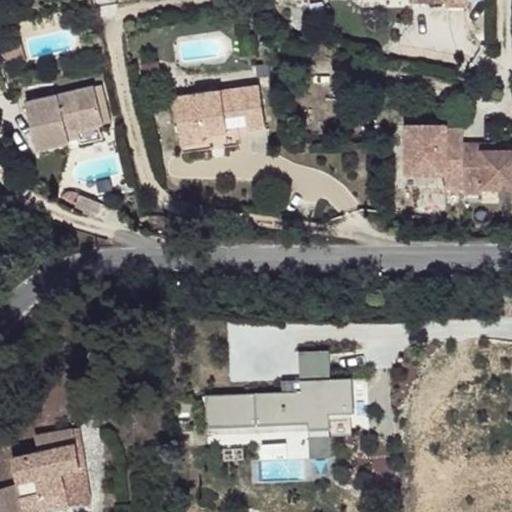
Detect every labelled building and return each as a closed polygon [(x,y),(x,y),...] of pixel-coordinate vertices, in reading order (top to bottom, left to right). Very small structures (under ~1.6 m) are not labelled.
[(376,0),(377,1),(413,4),(412,10),(446,12),(445,19),(467,20),(467,0),(376,0)] [(264,88),(179,102),(187,150),(209,146),(208,140),(232,136),(229,121),(237,119),(235,109),(248,107),(250,117),(252,133),(270,131),(264,88)] [(99,93),(33,116),(48,160),(79,151),(79,148),(76,141),(107,130),(111,129),(99,93)] [(248,107),(235,109),(237,119),(250,117),(248,107)] [(448,193),(461,193),(463,148),(464,130),(451,130),(451,126),(410,125),(409,174),(448,175),(448,193)] [(107,130),(76,141),(79,148),(109,138),(107,130)] [(463,148),(463,171),(480,171),(480,155),(496,155),(496,149),(463,148)] [(480,171),(480,194),(511,194),(511,155),(496,155),(480,155),(480,171)] [(480,171),(463,171),(461,193),(462,198),(479,199),(480,194),(480,171)] [(333,380),(302,380),(302,409),(333,409),(333,380)] [(131,401),(133,416),(145,417),(145,401),(131,401)] [(284,420),(207,420),(207,453),(308,452),(308,460),(330,459),(330,467),(351,467),(351,409),(333,409),(302,409),(303,420),(284,420)] [(302,409),(284,409),(284,420),(303,420),(302,409)] [(17,483),(0,487),(0,511),(21,511),(56,504),(85,497),(79,466),(73,428),(35,434),(37,450),(13,456),(17,483)] [(330,467),(308,467),(308,488),(331,488),(330,467)]
